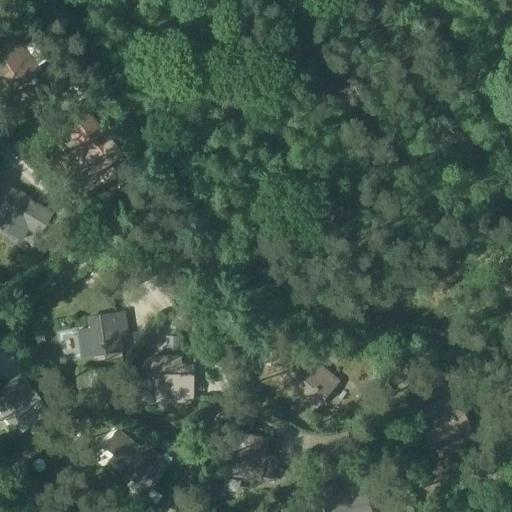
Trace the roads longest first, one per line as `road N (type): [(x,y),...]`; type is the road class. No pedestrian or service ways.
road 1 (track): [(152,511),(217,395),(197,342),(157,298),(97,260),(0,149)]
road 2 (track): [(511,123),(430,0)]
road 3 (track): [(0,340),(90,252)]
